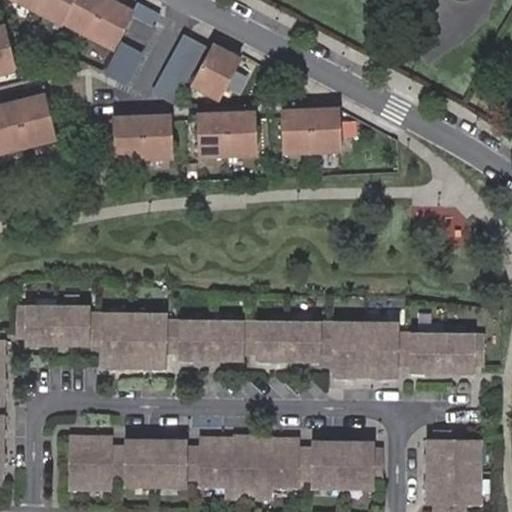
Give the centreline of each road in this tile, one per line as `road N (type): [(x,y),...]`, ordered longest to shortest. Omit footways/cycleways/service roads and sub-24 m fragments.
road 1 (residential): [(404,511),(406,408),(43,399),(32,511)]
road 2 (residential): [(511,176),(195,0)]
